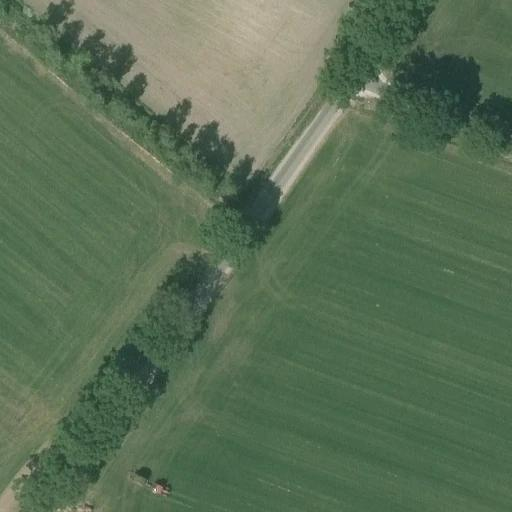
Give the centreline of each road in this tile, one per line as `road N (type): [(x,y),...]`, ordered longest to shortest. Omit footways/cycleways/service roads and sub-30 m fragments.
road 1 (unclassified): [(45,511),(350,78)]
road 2 (unclassified): [(511,139),(350,78)]
